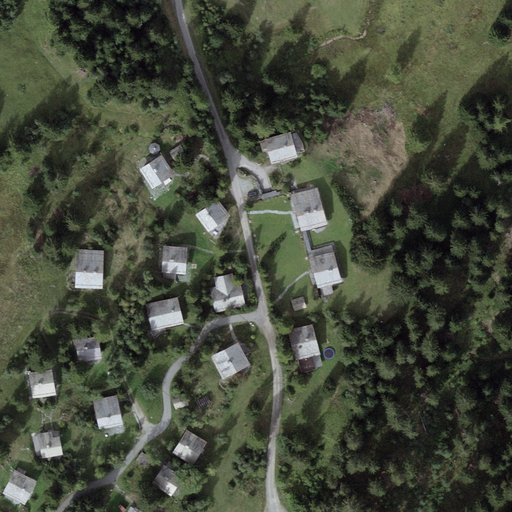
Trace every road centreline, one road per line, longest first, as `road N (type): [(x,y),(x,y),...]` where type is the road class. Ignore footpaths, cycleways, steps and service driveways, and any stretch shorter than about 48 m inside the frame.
road 1 (track): [(263,315),(228,153),(178,0)]
road 2 (track): [(263,315),(206,329),(170,371),(161,427),(61,511)]
road 3 (track): [(276,511),(270,463),(277,370),(263,315)]
